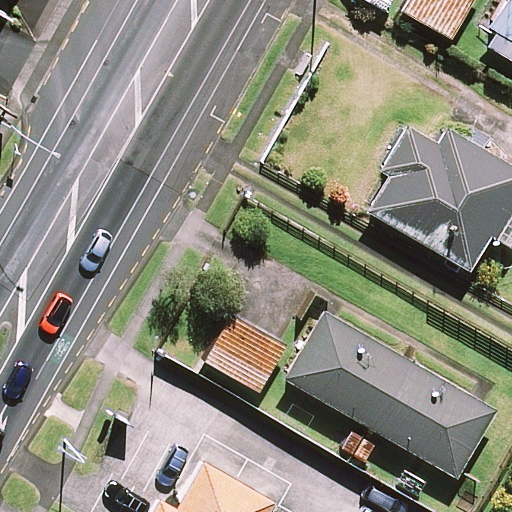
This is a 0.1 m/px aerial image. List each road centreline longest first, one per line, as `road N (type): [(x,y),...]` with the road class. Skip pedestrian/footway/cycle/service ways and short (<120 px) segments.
road 1 (secondary): [(179,0),(110,120),(26,298)]
road 2 (secondary): [(26,298),(36,345),(0,417)]
